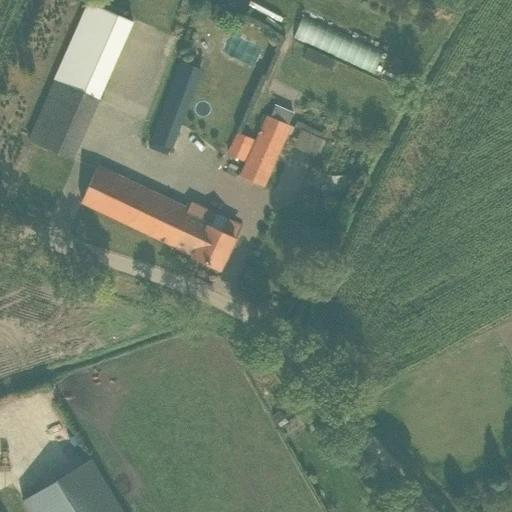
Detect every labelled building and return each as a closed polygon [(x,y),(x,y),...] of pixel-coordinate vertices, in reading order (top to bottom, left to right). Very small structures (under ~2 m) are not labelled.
[(292,39),(379,70),(386,51),(299,20),(292,39)] [(76,29),(41,110),(85,129),(120,48),(76,29)] [(179,61),(149,139),(171,148),(201,69),(179,61)] [(266,115),(255,140),(246,161),(240,174),(263,185),(291,126),(287,124),(292,112),(276,105),(270,116),(266,115)] [(227,152),(246,161),(255,140),(237,132),(227,152)] [(220,269),(234,239),(208,226),(211,219),(98,166),(81,202),(193,255),(192,256),(220,269)] [(326,192),(347,192),(347,172),(325,173),(326,192)] [(22,499),(29,511),(122,511),(90,458),(22,499)]
